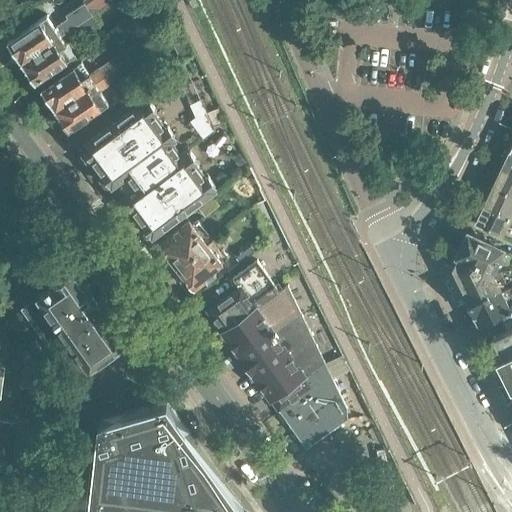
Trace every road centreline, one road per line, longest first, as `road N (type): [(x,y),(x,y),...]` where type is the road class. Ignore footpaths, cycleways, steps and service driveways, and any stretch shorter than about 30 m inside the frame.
road 1 (tertiary): [(0,110),(299,511)]
road 2 (residential): [(405,263),(274,0)]
road 3 (tertiary): [(511,469),(490,448),(405,263)]
road 4 (tertiary): [(405,263),(495,75)]
